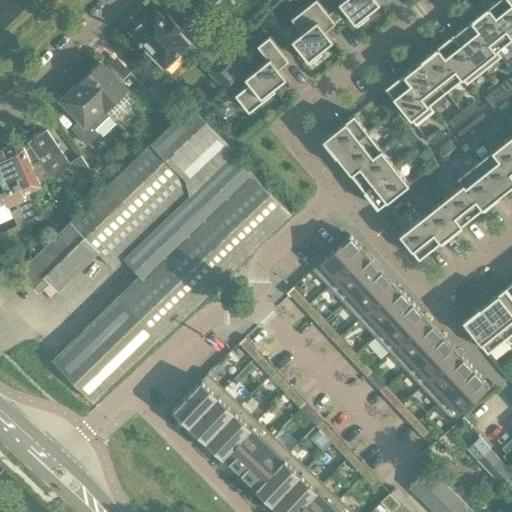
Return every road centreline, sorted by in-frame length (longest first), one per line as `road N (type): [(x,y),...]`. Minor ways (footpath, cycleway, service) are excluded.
road 1 (residential): [(336,193),(264,259),(254,304),(213,315),(129,394)]
road 2 (residential): [(336,193),(290,140),(287,118),(435,0)]
road 3 (residential): [(0,123),(131,0)]
road 4 (residential): [(244,511),(129,394)]
road 5 (residential): [(432,296),(336,193)]
road 6 (residential): [(511,394),(432,296)]
